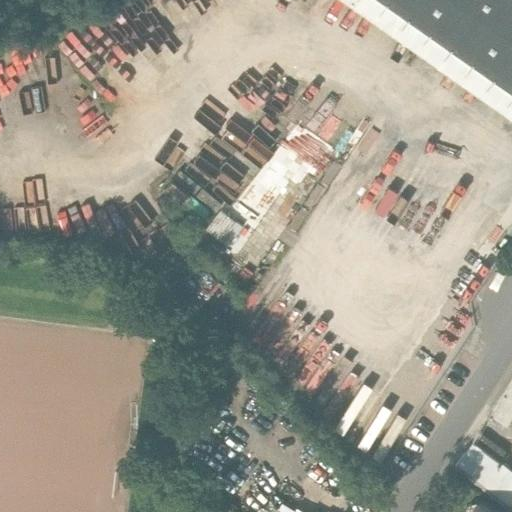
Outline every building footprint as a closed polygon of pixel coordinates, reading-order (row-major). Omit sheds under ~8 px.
[(511,0),(343,0),(511,116),(511,0)] [(148,190),(102,206),(118,249),(126,246),(133,266),(171,252),(148,190)] [(506,425),(511,416),(511,378),(490,414),(506,425)] [(511,470),(473,441),(455,465),(511,509),(511,470)] [(352,484),(372,507),(382,498),(362,475),(352,484)] [(469,511),(498,511),(479,499),(477,502),(474,501),(472,502),(469,504),(468,508),(468,511),(469,511)]
